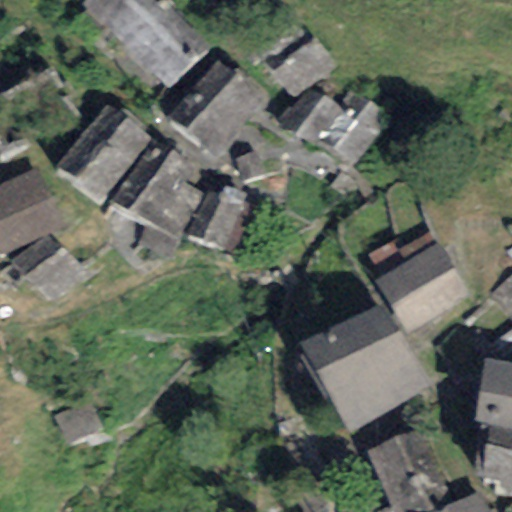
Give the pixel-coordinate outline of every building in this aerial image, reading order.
[(149,0),(96,0),(85,12),(163,91),(202,53),(149,0)] [(255,69),(291,107),(336,65),(300,26),(255,69)] [(262,115),(217,68),(165,118),(210,164),(262,115)] [(308,154),(334,117),(306,98),(281,135),(308,154)] [(388,125),(349,100),(316,151),(355,176),(388,125)] [(146,144),(102,115),(60,178),(104,207),(146,144)] [(201,178),(157,147),(112,211),(157,242),(201,178)] [(61,228),(35,174),(0,190),(0,262),(44,236),(61,228)] [(249,215),(209,198),(192,241),(232,257),(249,215)] [(82,278),(44,236),(8,268),(46,310),(82,278)] [(469,296),(441,252),(380,289),(408,334),(469,296)] [(426,387),(380,310),(299,358),(345,435),(426,387)] [(511,375),(481,372),(474,430),(511,434),(511,375)] [(416,440),(368,461),(389,511),(421,511),(443,502),(416,440)] [(511,446),(484,442),(476,493),(511,498),(511,446)] [(484,511),(477,498),(448,511),(484,511)]
